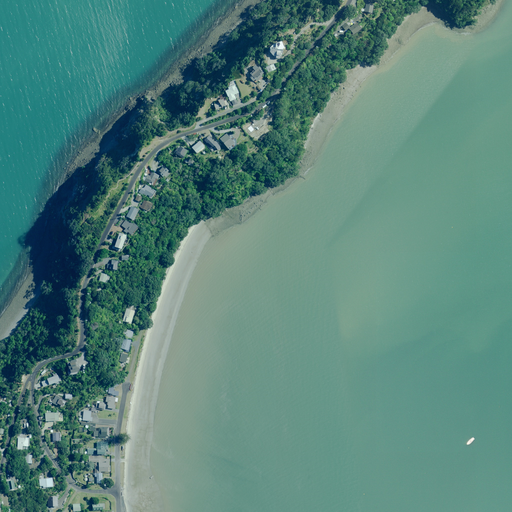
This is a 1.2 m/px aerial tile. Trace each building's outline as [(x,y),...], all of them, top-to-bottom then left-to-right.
[(366,4),(365,9),(364,12),(372,13),(373,5),(366,4)] [(349,27),(346,23),(341,26),(345,31),(349,27)] [(360,29),(356,23),(348,29),(353,34),(360,29)] [(280,55),(282,56),(283,48),(284,48),(281,41),(267,48),(267,55),(271,55),(271,59),(280,60),(280,55)] [(275,69),(273,64),(264,68),(266,71),(267,70),(268,72),(275,69)] [(252,68),(249,65),(246,67),(253,76),(250,78),(249,79),(252,84),(262,77),(261,75),(264,73),(259,66),(258,68),(255,65),(252,68)] [(238,93),(235,85),(228,88),(228,90),(225,91),(230,102),(232,101),(234,106),(238,104),(234,95),(238,93)] [(226,106),(223,99),(217,101),(218,103),(214,105),(216,110),(226,106)] [(234,143),(227,134),(220,139),(228,149),(234,143)] [(212,143),(210,140),(205,144),(209,149),(215,145),(212,142),(212,143)] [(205,148),(199,141),(192,147),(197,154),(205,148)] [(187,151),(180,146),(177,150),(176,150),(175,151),(176,152),(175,154),(182,159),(187,151)] [(169,170),(163,165),(157,172),(163,177),(164,176),(166,178),(169,174),(167,172),(169,170)] [(158,176),(151,173),(150,176),(147,174),(144,180),(154,186),(157,179),(156,179),(158,176)] [(146,185),(144,188),(141,189),(139,192),(142,195),(143,193),(151,199),(155,192),(151,189),(151,188),(146,185)] [(152,204),(144,200),(140,208),(148,212),(152,204)] [(137,209),(131,206),(126,216),(132,219),(137,209)] [(129,223),(125,220),(121,225),(126,229),(124,231),(127,233),(127,232),(131,235),(138,226),(134,224),(133,225),(129,222),(129,223)] [(126,236),(119,233),(113,246),(113,248),(119,251),(120,249),(121,250),(126,236)] [(118,260),(111,259),(110,264),(107,264),(106,270),(116,271),(118,260)] [(107,274),(101,273),(99,281),(105,282),(107,274)] [(134,311),(126,308),(123,321),(131,323),(134,311)] [(130,341),(123,339),(121,348),(128,350),(130,341)] [(127,354),(122,353),(122,357),(120,356),(119,361),(125,363),(127,354)] [(66,363),(68,368),(66,369),(68,376),(71,375),(80,373),(76,360),(66,363)] [(60,383),(57,375),(41,381),(43,387),(54,382),(55,385),(60,383)] [(118,391),(113,390),(114,388),(109,387),(107,393),(113,394),(112,395),(117,396),(118,391)] [(60,398),(55,395),(52,403),(57,405),(57,404),(63,406),(65,401),(60,399),(60,398)] [(115,397),(106,396),(105,399),(104,399),(104,402),(98,402),(98,403),(96,403),(95,409),(105,410),(106,405),(107,405),(107,408),(114,409),(115,405),(114,405),(115,397)] [(90,411),(83,410),(82,420),(92,421),(92,416),(90,416),(90,411)] [(62,412),(54,412),(44,413),(45,421),(63,421),(62,412)] [(109,427),(99,427),(99,431),(94,431),(93,436),(109,437),(109,427)] [(60,441),(60,432),(52,433),(52,441),(60,441)] [(17,437),(17,449),(22,450),(22,446),(28,446),(28,438),(17,437)] [(107,449),(108,442),(96,442),(96,449),(87,448),(87,454),(105,454),(105,449),(107,449)] [(109,472),(109,463),(98,463),(98,472),(109,472)] [(52,477),(39,479),(39,486),(43,486),(43,488),(53,487),(52,477)] [(13,480),(6,481),(8,490),(15,489),(13,480)] [(57,496),(48,496),(48,506),(57,506),(57,496)]
